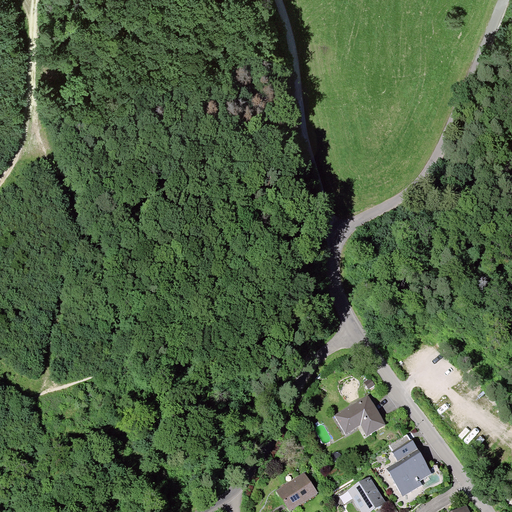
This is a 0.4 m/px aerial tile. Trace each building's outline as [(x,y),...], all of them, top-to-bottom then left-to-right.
[(364,382),(369,389),(375,384),(370,377),(364,382)] [(368,395),(334,415),(346,434),(361,425),(367,435),(386,424),(368,395)] [(392,451),(398,461),(386,468),(403,496),(422,485),(420,481),(432,473),(412,440),(392,451)] [(276,490),(290,511),(318,493),(305,472),(276,490)] [(370,476),(348,490),(361,511),(371,511),(386,503),(370,476)]
